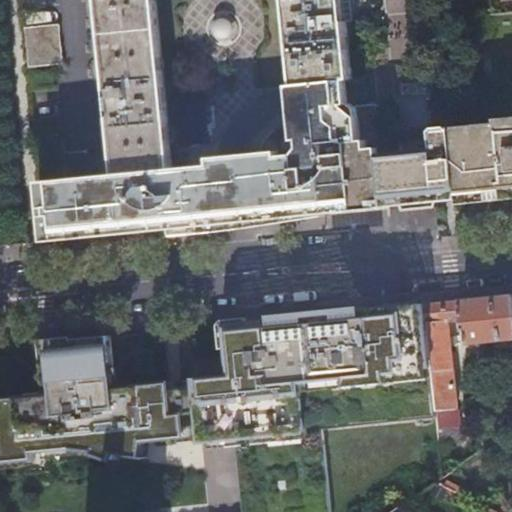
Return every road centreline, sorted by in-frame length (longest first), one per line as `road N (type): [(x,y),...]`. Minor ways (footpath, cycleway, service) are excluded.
road 1 (unknown): [(367,476),(341,281)]
road 2 (secondary): [(406,270),(337,253),(262,261),(240,273)]
road 3 (secondary): [(240,273),(271,284),(406,270)]
road 4 (secondary): [(85,287),(240,273)]
